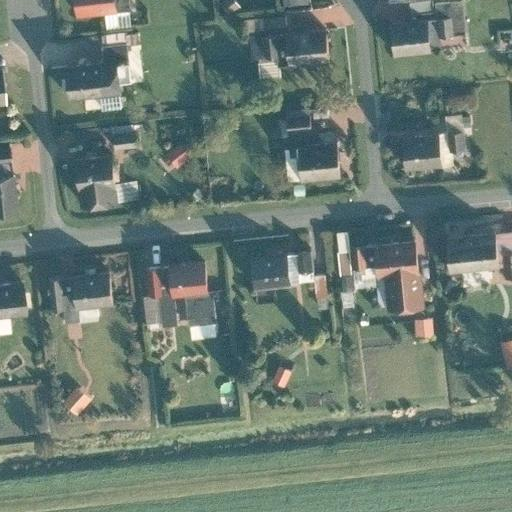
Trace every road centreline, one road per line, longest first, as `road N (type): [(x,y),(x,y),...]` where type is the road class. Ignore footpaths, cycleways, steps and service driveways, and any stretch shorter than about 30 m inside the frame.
road 1 (residential): [(56,241),(380,207)]
road 2 (residential): [(28,0),(56,241)]
road 3 (residential): [(358,0),(380,207)]
road 4 (residential): [(380,207),(511,195)]
